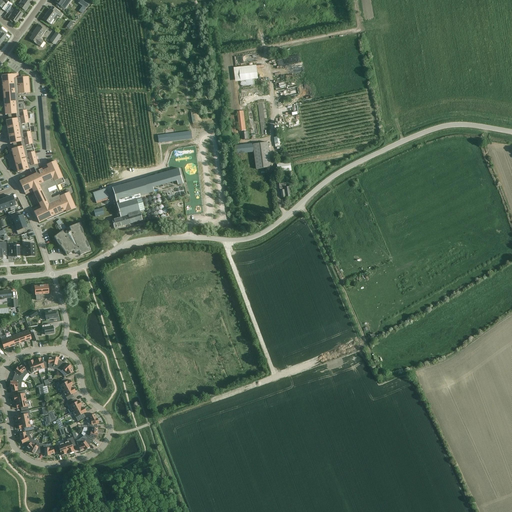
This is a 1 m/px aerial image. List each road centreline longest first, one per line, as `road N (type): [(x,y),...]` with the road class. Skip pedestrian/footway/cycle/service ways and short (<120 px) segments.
road 1 (unclassified): [(166,237),(241,239),(263,231),(352,164),(437,128),(511,132)]
road 2 (residential): [(62,350),(15,354),(1,373),(10,439),(28,459),(61,465),(106,441),(110,421),(89,401),(72,355)]
road 3 (residential): [(52,274),(166,237)]
